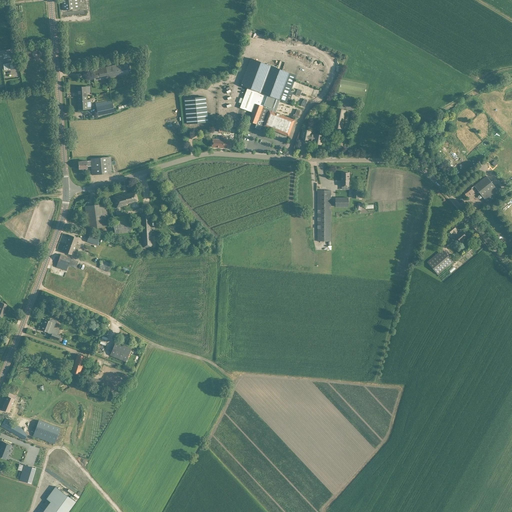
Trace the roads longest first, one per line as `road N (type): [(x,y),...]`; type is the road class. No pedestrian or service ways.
road 1 (unclassified): [(511,269),(422,167),(401,163),(213,155),(65,191)]
road 2 (tertiary): [(0,383),(65,191)]
road 3 (unknown): [(37,284),(151,342),(213,362)]
road 4 (tertiary): [(65,191),(49,0)]
